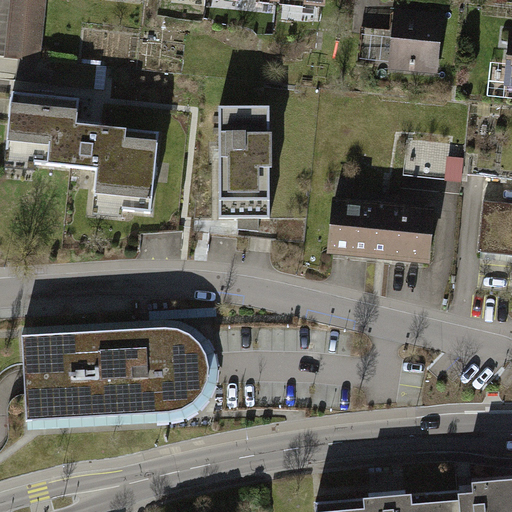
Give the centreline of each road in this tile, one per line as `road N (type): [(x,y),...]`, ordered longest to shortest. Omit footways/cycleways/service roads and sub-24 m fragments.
road 1 (residential): [(0,296),(218,289),(509,355)]
road 2 (secondary): [(26,511),(179,471),(343,441),(511,435)]
